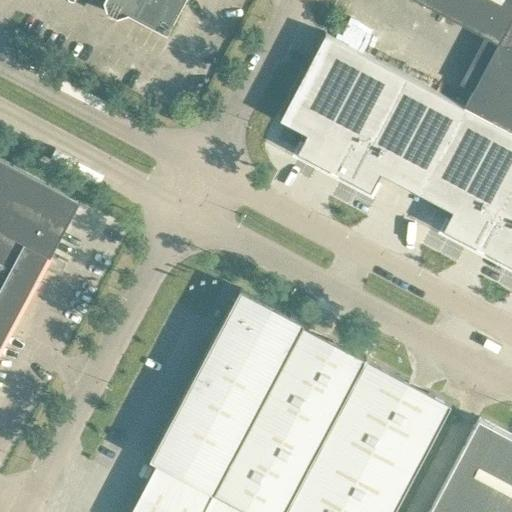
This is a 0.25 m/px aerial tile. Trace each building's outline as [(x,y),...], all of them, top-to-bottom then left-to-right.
[(104,0),(108,10),(118,15),(128,12),(167,33),(184,0),(104,0)] [(511,0),(421,0),(498,41),(511,48),(511,0)] [(326,27),(331,29),(335,21),(330,18),(326,27)] [(325,31),(280,117),(307,132),(297,150),(334,170),(389,65),(325,31)] [(511,48),(498,41),(465,104),(511,128),(511,48)] [(389,65),(334,170),(372,189),(381,171),(417,190),(462,104),(389,65)] [(462,104),(417,190),(453,209),(443,227),(480,246),(511,186),(511,128),(465,104),(465,105),(462,104)] [(79,199),(0,157),(0,346),(44,264),(52,269),(58,258),(49,253),(50,253),(51,252),(50,252),(62,228),(63,229),(79,199)] [(511,186),(480,246),(511,263),(511,186)] [(305,321),(242,288),(241,287),(230,308),(229,308),(150,457),(158,461),(130,511),(393,511),(451,403),(303,324),(305,321)] [(428,511),(511,511),(511,433),(479,416),(428,511)]
